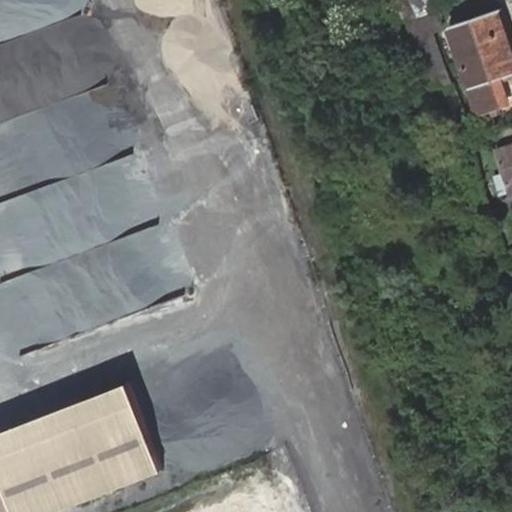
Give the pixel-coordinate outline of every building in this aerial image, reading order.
[(397,0),(402,12),(437,0),(397,0)] [(482,111),(511,101),(511,19),(508,6),(454,24),(482,111)] [(417,49),(442,45),(438,15),(413,18),(417,49)] [(511,144),(499,149),(511,190),(511,144)] [(511,270),(511,243),(503,247),(511,270)] [(130,381),(0,430),(0,462),(18,511),(59,511),(164,469),(130,381)]
